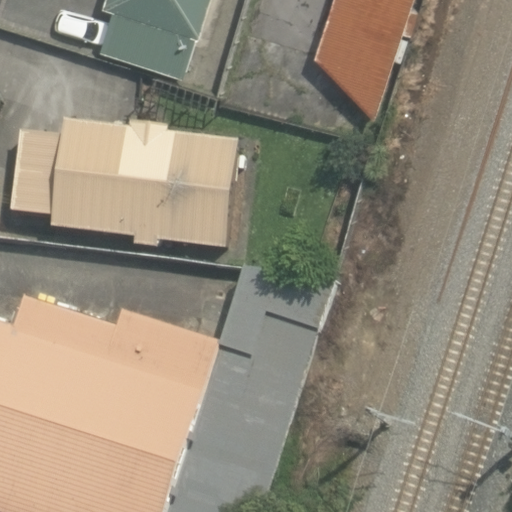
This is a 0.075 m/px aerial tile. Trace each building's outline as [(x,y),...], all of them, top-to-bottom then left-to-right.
[(214,0),(113,0),(99,44),(188,74),(214,0)] [(408,0),(343,0),(325,61),(374,113),(408,0)] [(235,143),(17,122),(8,226),(225,246),(235,143)] [(224,345),(172,511),(262,511),(335,293),(251,265),(224,345)] [(172,511),(224,345),(37,282),(20,332),(0,324),(0,510),(5,511),(172,511)]
